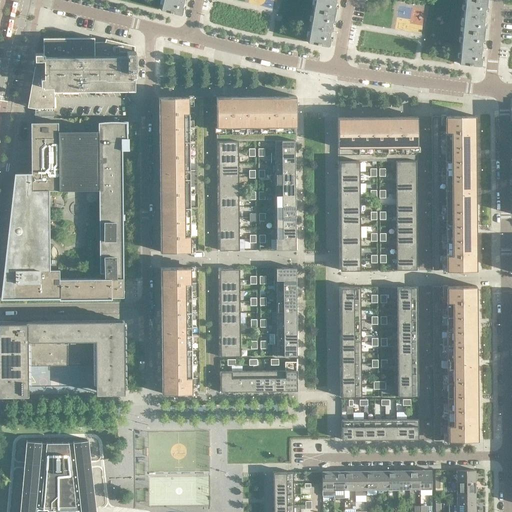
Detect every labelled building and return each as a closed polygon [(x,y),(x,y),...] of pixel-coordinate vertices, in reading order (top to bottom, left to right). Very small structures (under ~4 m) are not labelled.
[(185,0),(162,0),(160,10),(180,15),(184,0),(186,1),(185,0)] [(336,0),(337,0),(314,0),(313,10),(333,14),(335,0),(336,0)] [(486,19),(486,15),(484,14),(485,1),(479,0),(464,0),(462,31),(482,33),(483,19),(486,19)] [(332,32),(333,28),(333,27),(331,27),(333,14),(313,10),(307,42),(316,44),(328,46),(330,32),(332,32)] [(483,51),(483,47),(481,47),(482,33),(462,31),(459,64),(468,64),(468,65),(479,66),(479,65),(480,51),(483,51)] [(135,70),(135,51),(135,46),(105,39),(105,42),(94,42),(94,38),(82,38),(43,38),(43,53),(34,53),(34,60),(35,60),(35,66),(35,67),(27,107),(35,108),(35,118),(127,117),(127,89),(134,89),(134,70),(135,70)] [(296,140),(296,96),(216,97),(216,114),(216,127),(217,141),(255,140),(258,140),(296,140)] [(204,251),(203,159),(202,97),(189,97),(158,97),(160,252),(191,251),(204,251)] [(337,117),(337,148),(338,148),(338,161),(339,161),(359,161),(376,160),(379,160),(395,160),(415,160),(416,160),(417,160),(417,147),(417,116),(337,117)] [(432,206),(432,260),(432,270),(445,270),(445,271),(446,271),(476,270),(476,241),(475,188),(475,116),(444,116),(431,116),(431,132),(431,152),(431,163),(431,177),(432,206)] [(124,294),(124,291),(123,291),(123,278),(123,274),(123,220),(124,220),(124,214),(123,214),(122,150),(128,149),(128,150),(129,150),(129,148),(128,144),(127,140),(127,137),(127,133),(127,130),(127,126),(127,122),(123,122),(120,122),(116,121),(112,121),(109,122),(105,122),(102,122),(98,122),(99,216),(81,216),(79,215),(78,215),(77,214),(75,214),(74,214),(72,214),(70,214),(68,214),(66,215),(64,216),(62,217),(60,218),(59,220),(58,221),(57,222),(56,223),(49,223),(49,190),(59,190),(58,122),(31,122),(31,131),(32,131),(32,173),(15,173),(9,225),(8,225),(7,229),(8,230),(1,298),(59,297),(59,299),(111,298),(111,297),(123,297),(123,294),(124,294)] [(294,140),(285,140),(274,140),(275,152),(295,152),(294,140)] [(238,141),(218,141),(218,153),(238,152),(238,141)] [(238,163),(238,152),(218,153),(218,163),(238,163)] [(295,163),(295,154),(295,152),(275,152),(275,163),(295,163)] [(415,160),(395,160),(396,172),(416,172),(416,171),(416,168),(415,160)] [(359,161),(339,161),(339,164),(339,172),(339,173),(359,173),(359,161)] [(238,174),(238,163),(218,163),(218,174),(238,174)] [(295,174),(295,164),(295,163),(275,163),(275,173),(272,173),(272,174),(295,174)] [(416,172),(396,172),(396,183),(416,183),(416,182),(416,179),(416,172)] [(359,173),(339,173),(339,174),(339,175),(339,183),(339,184),(360,184),(359,173)] [(238,185),(238,174),(218,174),(218,185),(238,185)] [(295,184),(295,175),(295,174),(272,174),(272,185),(295,184)] [(416,190),(416,183),(396,183),(396,194),(416,194),(416,193),(416,190)] [(295,195),(295,186),(295,184),(272,185),(275,185),(275,195),(273,195),(295,195)] [(360,184),(339,184),(339,185),(340,194),(339,194),(339,195),(360,194),(360,184)] [(238,196),(238,185),(218,185),(219,196),(238,196)] [(360,194),(339,195),(339,196),(340,196),(340,204),(339,204),(339,205),(360,205),(360,194)] [(416,194),(396,194),(396,205),(416,205),(416,204),(416,201),(416,194)] [(295,206),(295,197),(295,195),(273,195),(273,206),(295,206)] [(239,206),(238,196),(219,196),(219,207),(239,206)] [(360,205),(339,205),(339,207),(340,207),(340,215),(339,215),(339,216),(360,216),(360,205)] [(416,215),(416,211),(416,205),(396,205),(396,216),(416,215)] [(239,217),(239,206),(219,207),(219,217),(239,217)] [(295,217),(295,208),(295,206),(273,206),(273,217),(295,217)] [(416,215),(396,216),(396,226),(416,226),(416,225),(416,222),(416,215)] [(360,216),(339,216),(339,218),(340,218),(340,226),(339,226),(339,227),(360,227),(360,216)] [(239,228),(239,217),(219,217),(219,228),(239,228)] [(295,228),(295,218),(295,217),(273,217),(273,218),(273,228),(295,228)] [(416,237),(416,236),(416,233),(416,226),(396,226),(396,237),(416,237)] [(360,227),(339,227),(339,229),(340,229),(340,237),(339,237),(360,237),(360,227)] [(239,239),(239,228),(219,228),(219,239),(239,239)] [(296,238),(295,229),(295,228),(273,228),(275,228),(276,239),(296,238)] [(360,237),(339,237),(339,240),(340,240),(340,248),(339,248),(339,249),(360,248),(360,237)] [(416,237),(396,237),(396,248),(416,248),(416,247),(416,244),(416,237)] [(296,247),(296,240),(296,238),(276,239),(276,250),(283,250),(283,251),(287,251),(287,250),(293,250),(295,250),(295,247),(296,247)] [(239,244),(239,239),(219,239),(219,251),(228,250),(232,250),(239,250),(239,244)] [(360,248),(339,249),(339,250),(340,250),(340,258),(339,258),(339,259),(360,259),(360,248)] [(416,248),(396,248),(396,259),(416,259),(416,258),(416,255),(416,248)] [(349,271),(353,271),(353,270),(360,270),(360,259),(339,259),(339,261),(340,261),(340,268),(340,270),(343,270),(343,271),(349,270),(349,271)] [(416,259),(396,259),(396,270),(403,270),(403,271),(408,271),(408,270),(413,270),(416,270),(416,267),(416,259)] [(191,267),(160,268),(161,393),(192,393),(205,393),(205,383),(205,377),(204,267),(191,267)] [(281,268),(277,268),(273,268),(274,280),(296,280),(296,271),(296,269),(293,269),(293,268),(287,268),(281,268)] [(239,269),(236,269),(232,269),(229,269),(228,269),(219,269),(219,280),(239,280),(239,269)] [(240,291),(239,280),(219,280),(220,291),(240,291)] [(296,291),(296,281),(296,280),(274,280),(274,291),(296,291)] [(446,286),(432,286),(432,296),(433,347),(433,376),(433,422),(434,432),(434,440),(447,440),(447,441),(477,440),(477,424),(477,410),(477,344),(476,286),(446,286)] [(360,299),(360,288),(353,288),(353,287),(349,287),(349,288),(343,288),(341,288),(341,291),(340,291),(340,297),(340,299),(360,299)] [(417,298),(417,290),(416,290),(416,287),(413,287),(408,287),(403,287),(397,287),(397,299),(417,299),(417,298)] [(240,302),(240,291),(220,291),(220,302),(240,302)] [(296,301),(296,292),(296,291),(274,291),(276,291),(276,302),(296,301)] [(340,299),(340,300),(340,301),(340,308),(340,310),(360,310),(360,299),(340,299)] [(417,299),(397,299),(397,310),(417,309),(417,303),(417,299)] [(296,312),(296,303),(296,301),(276,302),(276,312),(272,312),(296,312)] [(240,313),(240,302),(220,302),(220,313),(240,313)] [(417,320),(417,313),(417,310),(417,309),(397,310),(397,320),(417,320)] [(340,321),(361,321),(360,310),(340,310),(340,311),(340,312),(341,319),(340,319),(340,321)] [(296,323),(296,314),(296,312),(272,312),(272,323),(296,323)] [(240,323),(240,313),(220,313),(220,324),(240,323)] [(124,390),(124,320),(32,321),(32,322),(31,322),(31,319),(16,319),(17,319),(17,320),(17,322),(16,322),(16,321),(0,321),(0,394),(14,395),(28,394),(28,387),(28,365),(78,365),(78,356),(82,357),(91,356),(95,356),(95,365),(96,365),(96,376),(96,386),(96,390),(114,390),(115,390),(116,390),(117,390),(118,390),(124,390)] [(417,321),(417,320),(397,320),(397,331),(417,331),(417,324),(417,321)] [(340,321),(340,322),(341,322),(341,324),(341,330),(340,330),(340,332),(361,332),(361,321),(340,321)] [(240,331),(240,323),(220,324),(220,334),(240,334),(240,331)] [(297,334),(296,324),(296,323),(272,323),(272,324),(274,324),(274,334),(297,334)] [(417,332),(417,331),(397,331),(397,342),(417,342),(417,340),(417,335),(417,332)] [(340,342),(361,342),(361,332),(340,332),(341,332),(341,338),(341,341),(340,341),(340,342)] [(240,345),(240,334),(220,334),(220,345),(240,345)] [(297,345),(297,335),(297,334),(274,334),(274,344),(272,344),(272,345),(297,345)] [(340,342),(340,343),(341,343),(341,345),(341,351),(340,351),(340,353),(361,353),(361,342),(340,342)] [(417,343),(417,342),(397,342),(397,353),(417,353),(417,346),(417,343)] [(240,356),(240,345),(220,345),(220,356),(221,356),(240,356)] [(297,356),(297,346),(297,345),(272,345),(272,356),(297,356)] [(340,364),(361,364),(361,353),(340,353),(340,354),(341,354),(341,356),(341,362),(340,362),(340,364)] [(417,353),(397,353),(397,363),(417,363),(417,357),(417,355),(417,353)] [(297,377),(297,369),(296,362),(285,362),(285,370),(231,371),(220,371),(220,391),(222,391),(231,391),(285,390),(297,390),(297,382),(297,377)] [(417,364),(417,363),(397,363),(397,374),(417,374),(417,367),(417,364)] [(340,364),(340,365),(341,365),(341,368),(341,373),(340,373),(340,375),(361,375),(361,364),(340,364)] [(417,375),(417,374),(397,374),(397,385),(417,385),(417,378),(417,375)] [(340,386),(361,385),(361,375),(340,375),(340,376),(341,376),(341,378),(341,384),(340,384),(340,386)] [(341,397),(361,397),(361,385),(340,386),(341,386),(341,389),(341,395),(341,397)] [(417,386),(417,385),(397,385),(397,396),(401,396),(417,396),(417,389),(417,386)] [(364,440),(363,419),(353,420),(353,440),(362,439),(362,440),(364,440)] [(374,440),(374,419),(363,419),(364,440),(364,439),(371,439),(373,439),(373,440),(374,440)] [(385,440),(385,419),(374,419),(374,440),(375,440),(375,439),(382,439),(383,439),(383,440),(385,440)] [(395,440),(395,419),(385,419),(385,440),(386,440),(386,439),(392,439),(394,439),(394,440),(395,440)] [(407,440),(407,419),(395,419),(395,440),(397,440),(397,439),(404,439),(405,439),(405,440),(407,440)] [(407,419),(407,440),(407,439),(414,439),(416,439),(416,440),(419,440),(419,436),(418,436),(418,431),(418,419),(407,419)] [(353,440),(353,420),(341,420),(341,426),(341,431),(341,438),(341,439),(342,439),(346,439),(346,440),(351,440),(353,440)] [(96,511),(88,440),(68,442),(47,442),(26,440),(19,511),(96,511)] [(431,488),(431,470),(420,471),(420,489),(431,488)] [(475,481),(474,470),(456,470),(457,481),(475,481)] [(344,489),(344,471),(333,472),(333,490),(344,489)] [(355,489),(354,471),(344,471),(344,489),(355,489)] [(366,495),(366,489),(365,471),(354,471),(355,489),(355,495),(366,495)] [(376,489),(376,471),(365,471),(366,489),(376,489)] [(387,489),(387,471),(376,471),(376,489),(387,489)] [(398,489),(398,471),(387,471),(387,489),(398,489)] [(409,489),(409,471),(398,471),(398,489),(409,489)] [(420,489),(420,471),(409,471),(409,489),(420,489)] [(293,483),(293,472),(276,472),(272,472),(272,475),(273,475),(273,483),(272,483),(272,484),(293,483)] [(333,490),(333,472),(322,472),(322,496),(333,496),(333,490)] [(475,492),(475,481),(457,481),(457,492),(475,492)] [(293,494),(293,483),(272,484),(272,485),(273,485),(273,494),(293,494)] [(475,503),(475,492),(457,492),(457,503),(475,503)] [(293,505),(293,494),(273,494),(273,496),(273,504),(273,505),(293,505)] [(475,511),(475,503),(457,503),(457,511),(475,511)]
